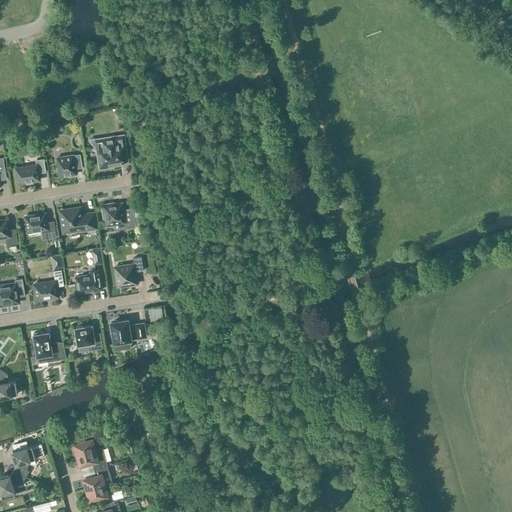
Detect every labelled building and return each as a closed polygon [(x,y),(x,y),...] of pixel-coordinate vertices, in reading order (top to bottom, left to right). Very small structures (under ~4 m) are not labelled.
[(89,139),(95,145),(97,149),(100,168),(114,166),(114,168),(120,167),(118,156),(127,155),(124,135),(114,137),(114,135),(89,139)] [(75,168),(82,167),(80,154),(73,155),(57,157),(60,177),(76,174),(75,168)] [(44,159),(36,160),(37,164),(16,168),(18,183),(40,180),(39,173),(46,172),(44,159)] [(112,224),(125,222),(126,228),(135,227),(132,208),(124,210),(123,202),(109,204),(109,203),(101,204),(102,212),(104,211),(105,219),(104,219),(105,227),(112,226),(112,224)] [(80,208),(61,211),(64,231),(83,228),(83,231),(96,229),(93,213),(82,215),(80,208)] [(53,222),(47,223),(45,213),(25,217),(27,232),(42,230),(43,239),(56,237),(53,222)] [(9,230),(8,219),(0,220),(0,237),(6,237),(7,245),(18,243),(15,229),(9,230)] [(92,250),(94,265),(103,264),(101,249),(92,250)] [(115,267),(118,286),(129,285),(136,284),(136,283),(137,283),(136,271),(143,270),(141,256),(133,258),(134,263),(115,267)] [(34,284),(36,300),(59,296),(57,286),(64,285),(61,269),(53,271),(55,281),(34,284)] [(78,293),(102,289),(99,269),(90,271),(90,274),(76,276),(78,293)] [(0,286),(0,303),(3,303),(3,305),(14,303),(13,302),(19,301),(18,297),(25,295),(22,278),(14,279),(15,282),(0,284),(0,285),(0,287),(0,286)] [(162,307),(154,308),(156,319),(164,318),(162,307)] [(113,322),(111,322),(112,325),(110,325),(111,332),(113,332),(115,343),(131,340),(131,339),(146,336),(144,323),(129,325),(128,319),(119,321),(118,320),(114,320),(113,322)] [(75,328),(78,345),(79,345),(80,346),(85,345),(87,344),(87,343),(89,343),(90,349),(102,347),(100,332),(93,334),(92,325),(83,327),(82,326),(77,326),(77,328),(75,328)] [(35,339),(37,356),(46,354),(47,361),(60,359),(58,344),(51,345),(49,332),(43,333),(42,332),(34,333),(33,339),(35,339)] [(0,396),(18,393),(16,381),(8,382),(7,374),(0,368),(0,396)] [(72,447),(74,454),(77,453),(77,455),(95,449),(92,439),(100,437),(98,430),(85,434),(86,440),(74,444),(75,446),(72,447)] [(13,452),(12,453),(14,462),(16,462),(17,464),(14,470),(26,476),(29,471),(27,469),(28,466),(27,460),(45,455),(42,443),(28,447),(26,441),(13,444),(15,450),(13,451),(13,449),(13,452)] [(92,462),(94,468),(104,466),(108,465),(112,464),(110,459),(107,460),(103,447),(95,449),(77,455),(80,466),(92,462)] [(84,478),(87,489),(104,485),(113,482),(108,465),(104,466),(94,468),(96,475),(84,478)] [(8,475),(8,474),(0,476),(0,488),(3,498),(15,494),(13,485),(18,484),(20,481),(23,482),(26,476),(14,470),(11,475),(8,475)] [(106,491),(104,485),(87,489),(90,500),(102,497),(104,503),(109,502),(113,501),(110,490),(106,491)] [(121,489),(112,492),(114,499),(124,497),(121,489)] [(135,496),(126,498),(128,506),(137,503),(135,496)] [(109,502),(104,503),(106,510),(97,511),(120,511),(116,500),(113,501),(109,502)]
